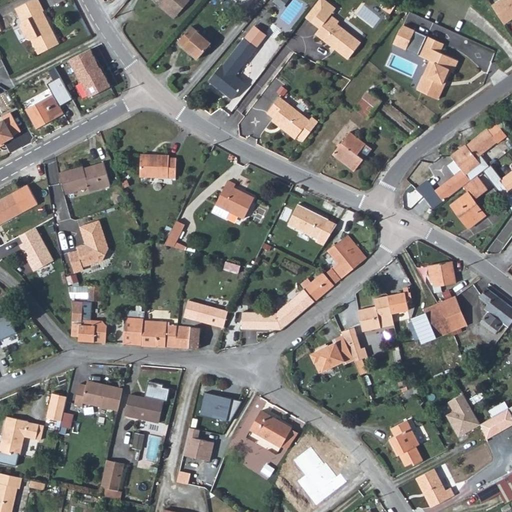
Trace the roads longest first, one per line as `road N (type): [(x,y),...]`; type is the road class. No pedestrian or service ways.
road 1 (residential): [(152,90),(211,136),(377,209)]
road 2 (residential): [(248,375),(261,355),(379,256),(402,220)]
road 3 (residential): [(248,375),(344,439),(401,511)]
road 4 (residential): [(511,81),(412,153),(377,209)]
road 5 (residential): [(76,347),(248,375)]
road 6 (residential): [(152,90),(0,174)]
road 7 (unknown): [(241,150),(312,51),(348,66)]
road 8 (unknown): [(309,181),(393,62)]
road 9 (residential): [(402,220),(511,288)]
